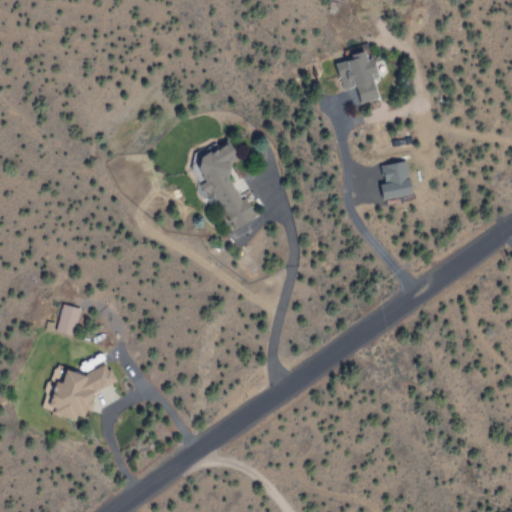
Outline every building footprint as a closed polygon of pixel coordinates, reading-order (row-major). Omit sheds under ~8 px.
[(341,90),(354,87),(359,104),(380,97),(367,52),(333,62),(341,90)] [(253,218),(240,192),(228,198),(219,180),(229,174),(224,165),(234,160),(225,142),(192,158),(229,230),(253,218)] [(382,184),(384,199),(413,195),(408,161),(381,164),(384,183),(382,184)] [(53,332),(71,336),(78,309),(60,304),(53,332)] [(92,394),(100,396),(104,382),(106,383),(110,368),(101,366),(103,359),(80,352),(75,372),(58,368),(47,412),(85,422),(92,394)]
